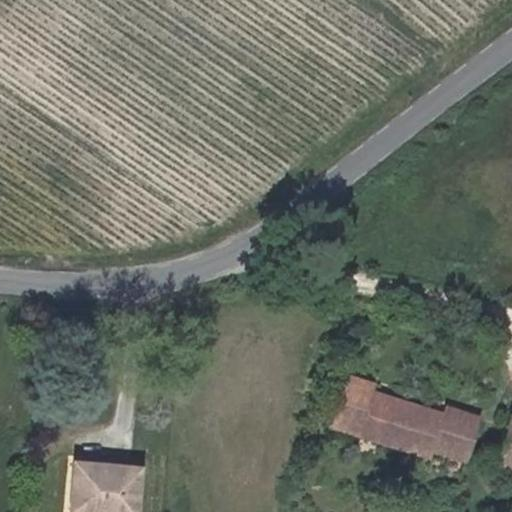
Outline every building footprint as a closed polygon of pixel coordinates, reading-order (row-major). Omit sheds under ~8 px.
[(330,425),(358,434),(371,393),(373,385),(371,384),(345,376),(330,425)] [(358,434),(379,440),(392,400),(392,399),(371,393),(358,434)] [(392,400),(379,440),(379,441),(428,456),(430,448),(465,459),(478,418),(442,408),(440,415),(392,400)] [(511,417),(508,416),(492,463),(511,469),(511,417)] [(74,464),(70,508),(129,511),(134,469),(74,464)]
